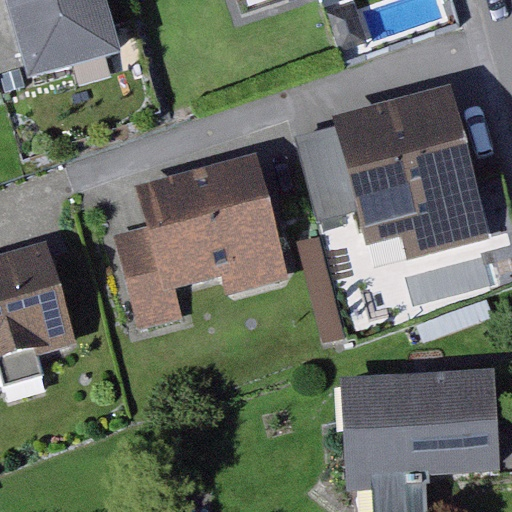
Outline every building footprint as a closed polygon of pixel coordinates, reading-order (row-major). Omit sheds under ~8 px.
[(139,66),(118,0),(23,0),(51,93),(139,66)] [(464,100),(354,132),(386,242),(497,210),(464,100)] [(271,161),(161,193),(193,303),(303,271),(271,161)] [(0,358),(69,340),(42,245),(0,256),(0,358)] [(496,379),(343,388),(349,487),(372,485),(374,511),(424,511),(423,479),(502,474),(500,441),(496,379)]
